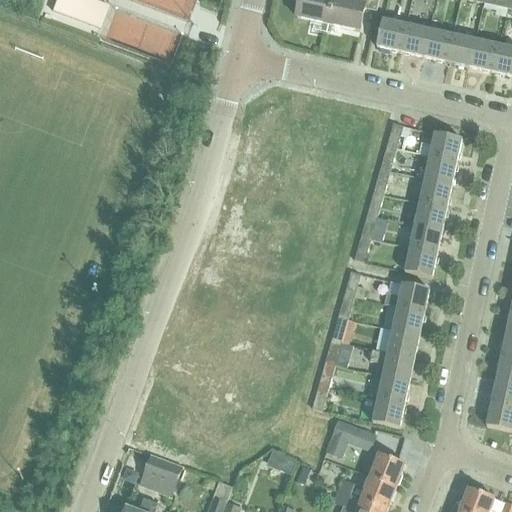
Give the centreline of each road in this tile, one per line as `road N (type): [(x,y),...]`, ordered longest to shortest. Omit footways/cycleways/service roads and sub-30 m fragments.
road 1 (residential): [(84,511),(242,53)]
road 2 (residential): [(444,447),(511,122)]
road 3 (residential): [(511,118),(242,53)]
